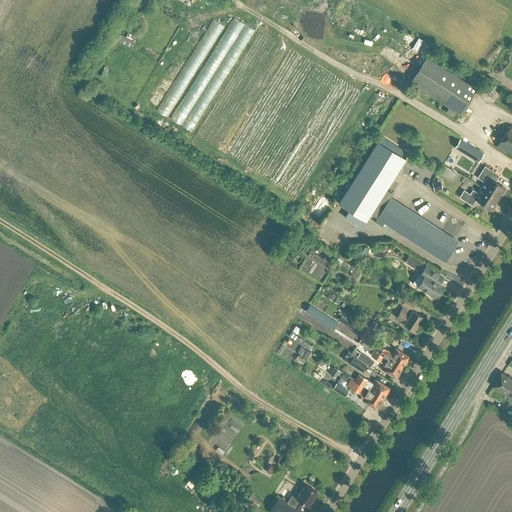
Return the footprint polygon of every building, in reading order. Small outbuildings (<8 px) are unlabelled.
[(261,12),(266,0),(256,0),(253,8),(261,12)] [(460,114),(477,89),(426,56),(410,82),(460,114)] [(490,83),(487,88),(492,92),(496,86),(490,83)] [(356,106),(349,121),(356,124),(362,109),(356,106)] [(452,116),(454,112),(448,108),(446,112),(452,116)] [(511,126),(510,126),(497,147),(511,156),(511,126)] [(483,153),(459,138),(453,146),(477,162),(483,153)] [(457,241),(389,198),(392,194),(385,190),(404,159),(377,142),(338,204),(366,221),(370,214),(444,261),(457,241)] [(481,187),(498,198),(501,193),(502,194),(506,189),(495,182),(500,176),(485,166),(477,178),(484,182),(481,187)] [(467,167),(460,179),(467,184),(474,172),(467,167)] [(425,190),(422,179),(415,181),(417,192),(425,190)] [(440,180),(432,182),(433,189),(434,191),(438,190),(437,188),(442,187),(440,180)] [(495,203),(498,198),(481,187),(477,192),(473,190),(470,194),(464,190),(459,197),(472,206),(476,199),(493,209),(496,204),(495,203)] [(453,205),(456,198),(446,192),(442,199),(453,205)] [(320,240),(316,247),(321,249),(324,242),(320,240)] [(408,255),(404,261),(410,264),(413,258),(408,255)] [(434,297),(442,285),(438,283),(442,276),(426,266),(420,275),(424,277),(417,286),(434,297)] [(358,281),(364,272),(358,268),(352,277),(358,281)] [(414,330),(422,317),(411,310),(414,304),(400,295),(396,301),(401,305),(401,306),(403,307),(396,317),(405,322),(404,324),(414,330)] [(338,323),(310,304),(305,311),(334,330),(338,323)] [(339,317),(337,320),(361,334),(362,331),(339,317)] [(309,351),(312,346),(296,335),(297,334),(292,331),(288,337),(304,347),(309,351)] [(368,348),(371,343),(363,338),(359,343),(368,348)] [(374,349),(402,367),(409,357),(394,347),(391,354),(387,351),(387,350),(377,344),(374,349)] [(306,359),(310,352),(309,351),(304,347),(300,353),(299,354),(306,359)] [(396,378),(402,367),(374,349),(371,355),(380,361),(381,360),(385,362),(381,368),(396,378)] [(370,367),(374,361),(360,352),(356,358),(370,367)] [(281,356),(277,360),(283,367),(287,363),(281,356)] [(325,360),(320,357),(318,356),(316,356),(315,358),(316,360),(317,361),(322,364),(325,360)] [(362,372),(367,365),(353,356),(349,363),(362,372)] [(335,378),(340,371),(334,367),(330,374),(335,378)] [(511,378),(502,372),(493,386),(510,396),(508,399),(511,401),(511,378)] [(346,381),(349,377),(343,373),(340,377),(346,381)] [(368,389),(382,398),(389,388),(374,379),(372,382),(358,374),(354,381),(368,389)] [(368,389),(354,381),(351,379),(346,385),(363,396),(361,400),(376,409),(382,398),(368,389)] [(344,396),(348,391),(336,383),(332,388),(344,396)] [(268,466),(266,469),(266,471),(270,473),(272,473),(274,469),(274,467),(270,465),(268,466)] [(212,477),(216,471),(209,466),(205,472),(212,477)] [(304,484),(296,497),(291,494),(286,502),(278,496),(268,511),(302,511),(298,509),(302,502),(308,506),(317,492),(304,484)] [(256,510),(261,500),(250,493),(245,503),(256,510)]
